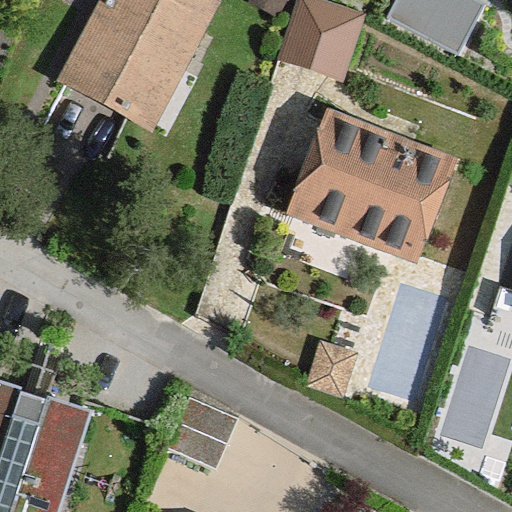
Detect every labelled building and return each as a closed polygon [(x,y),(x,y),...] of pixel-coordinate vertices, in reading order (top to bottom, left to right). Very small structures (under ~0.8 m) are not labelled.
[(205,0),(110,0),(67,81),(138,118),(169,62),(184,70),(218,7),(205,0)] [(362,18),(309,0),(305,0),(285,56),(344,76),(362,18)] [(493,7),(479,0),(397,0),(387,22),(466,61),(493,7)] [(332,120),(303,195),(367,219),(360,236),(418,258),(453,166),(332,120)] [(0,381),(0,511),(64,511),(97,411),(0,381)] [(241,421),(191,399),(171,451),(219,472),(241,421)]
